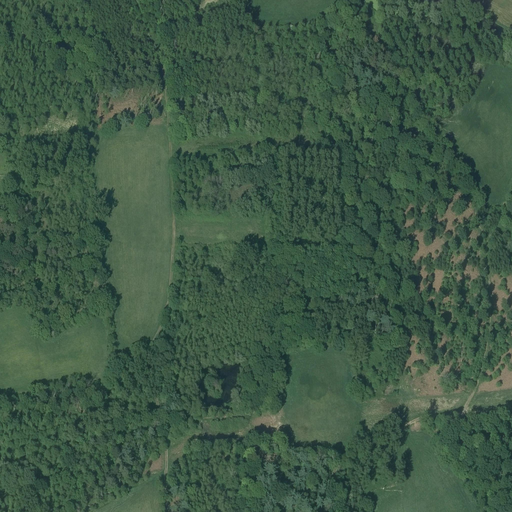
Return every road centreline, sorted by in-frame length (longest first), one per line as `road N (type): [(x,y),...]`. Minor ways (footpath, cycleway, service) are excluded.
road 1 (track): [(136,0),(165,72),(174,232),(168,306),(149,356)]
road 2 (track): [(149,356),(168,511)]
